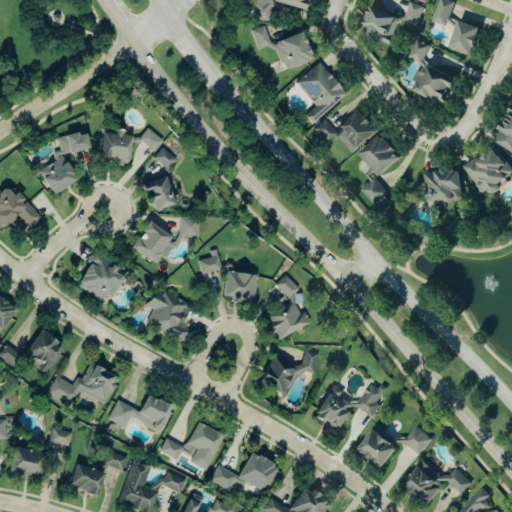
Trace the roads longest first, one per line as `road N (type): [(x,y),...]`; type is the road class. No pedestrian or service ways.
road 1 (secondary): [(131,49),(511,466)]
road 2 (residential): [(0,256),(71,314),(225,399),(392,511)]
road 3 (secondary): [(511,405),(216,79)]
road 4 (tertiary): [(188,0),(123,55),(0,131)]
road 5 (residential): [(453,136),(420,134),(335,34),(337,0)]
road 6 (residential): [(225,399),(248,349),(242,329),(222,329),(191,381)]
road 7 (residential): [(453,136),(471,122),(511,31)]
